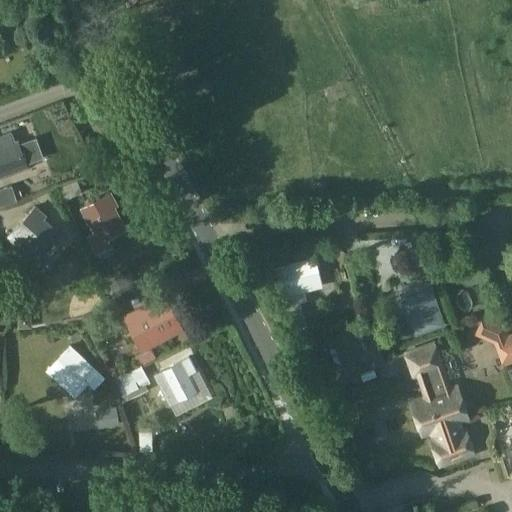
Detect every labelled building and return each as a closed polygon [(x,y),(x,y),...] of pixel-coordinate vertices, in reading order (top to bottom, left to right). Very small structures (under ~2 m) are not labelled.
[(0,178),(29,169),(20,141),(17,142),(13,132),(0,136),(0,178)] [(13,186),(0,189),(0,207),(19,202),(13,186)] [(113,246),(109,237),(126,228),(115,206),(117,205),(110,191),(79,208),(93,233),(88,236),(96,255),(113,246)] [(44,218),(47,216),(34,205),(5,238),(17,249),(23,241),(41,258),(62,235),(44,218)] [(320,286),(313,257),(274,267),(281,296),(320,286)] [(119,269),(105,277),(118,299),(138,288),(132,278),(126,281),(119,269)] [(416,334),(442,324),(428,284),(401,293),(416,334)] [(166,295),(123,317),(141,353),(133,357),(138,366),(156,358),(151,348),(184,331),(166,295)] [(434,440),(431,441),(439,466),(473,454),(465,429),(462,430),(459,422),(468,419),(457,386),(449,389),(442,367),(433,343),(405,353),(414,377),(426,373),(430,382),(425,384),(429,396),(410,402),(421,434),(430,431),(434,440)] [(104,377),(69,344),(44,371),(74,398),(87,383),(93,389),(104,377)] [(191,355),(181,360),(153,374),(176,417),(214,397),(191,355)] [(140,366),(119,376),(128,395),(149,383),(140,366)] [(134,460),(146,459),(146,439),(133,439),(134,460)]
